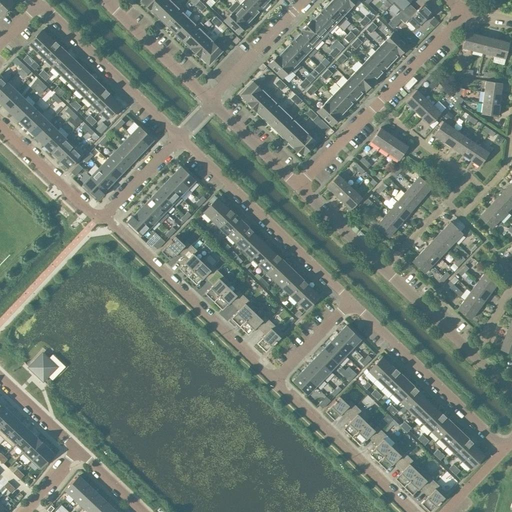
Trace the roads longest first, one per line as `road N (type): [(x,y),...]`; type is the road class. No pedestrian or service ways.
road 1 (residential): [(273,381),(100,216)]
road 2 (residential): [(177,138),(350,301)]
road 3 (residential): [(350,301),(503,448)]
road 4 (residential): [(39,2),(177,138)]
road 5 (residential): [(409,511),(273,381)]
road 6 (residential): [(208,100),(106,1)]
road 7 (residential): [(208,100),(303,0)]
road 8 (residential): [(100,216),(0,125)]
road 9 (residential): [(376,105),(464,12)]
road 10 (residential): [(470,352),(384,268)]
